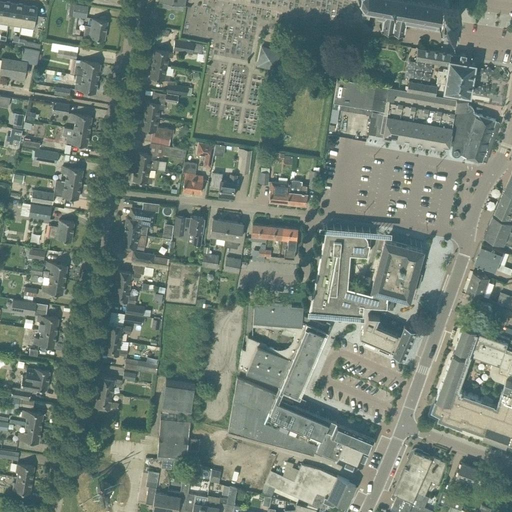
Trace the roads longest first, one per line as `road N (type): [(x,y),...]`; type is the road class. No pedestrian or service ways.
road 1 (residential): [(51,511),(105,190)]
road 2 (tertiary): [(403,426),(474,209),(511,132)]
road 3 (residential): [(315,213),(105,190)]
road 4 (residential): [(105,190),(136,0)]
